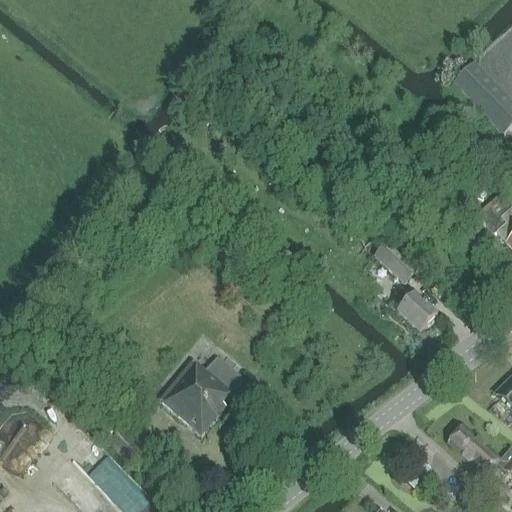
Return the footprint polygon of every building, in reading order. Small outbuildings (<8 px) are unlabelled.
[(511,129),(511,105),(499,92),(474,66),(453,87),(503,138),(511,129)] [(497,236),(511,253),(511,206),(502,195),(474,219),(492,239),(497,236)] [(404,289),(418,274),(389,247),(376,262),(404,289)] [(437,320),(415,299),(410,305),(402,297),(390,311),(419,339),(437,320)] [(205,374),(192,364),(158,404),(201,439),(225,410),(222,407),(231,396),(242,381),(216,360),(205,374)] [(511,380),(495,397),(511,414),(511,380)] [(21,465),(53,422),(33,407),(1,451),(21,465)] [(511,452),(500,464),(463,430),(449,446),(487,480),(497,469),(504,475),(506,474),(511,479),(511,452)] [(108,446),(135,476),(152,461),(125,431),(108,446)] [(46,465),(55,448),(44,443),(36,460),(46,465)]
